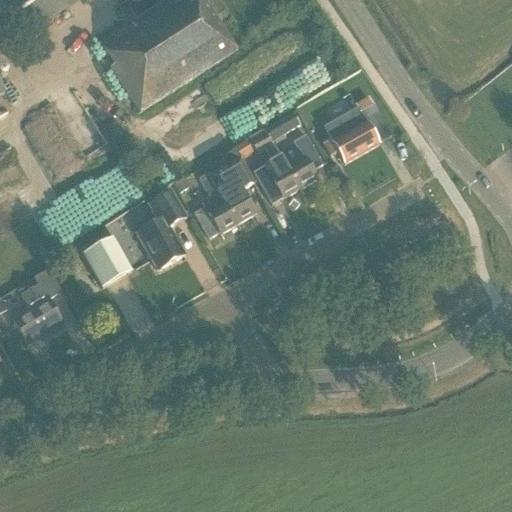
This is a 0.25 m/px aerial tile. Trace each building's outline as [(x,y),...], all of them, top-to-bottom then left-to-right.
[(0,0),(0,10),(22,43),(83,0),(0,0)] [(201,0),(187,0),(172,10),(171,9),(136,31),(133,27),(101,47),(114,68),(111,70),(140,115),(236,54),(201,0)] [(136,0),(145,14),(167,0),(136,0)] [(338,154),(345,166),(390,139),(367,99),(358,104),(354,96),(343,102),(347,110),(353,106),(358,115),(326,134),(331,144),(325,148),(331,158),(338,154)] [(299,128),(292,116),(264,132),(266,136),(251,145),(257,156),(273,147),(271,144),(299,128)] [(296,150),(280,159),(300,191),(316,183),(312,173),(322,168),(305,138),(293,145),(296,150)] [(280,159),(274,149),(269,152),(275,162),(252,175),(267,200),(278,193),(283,201),(300,191),(280,159)] [(238,227),(255,217),(241,193),(254,186),(235,153),(221,161),(226,169),(211,178),(210,179),(238,227)] [(238,227),(210,179),(211,178),(209,175),(199,181),(210,200),(202,205),(204,209),(194,215),(209,242),(219,236),(220,237),(238,227)] [(171,188),(187,215),(195,211),(179,183),(171,188)] [(172,194),(149,207),(158,224),(137,237),(158,273),(185,257),(169,230),(187,220),(172,194)] [(112,241),(84,258),(103,290),(131,273),(112,241)] [(51,242),(40,249),(48,263),(59,257),(51,242)] [(49,302),(61,295),(48,273),(34,282),(37,288),(20,298),(28,312),(11,321),(26,348),(63,327),(49,302)]
